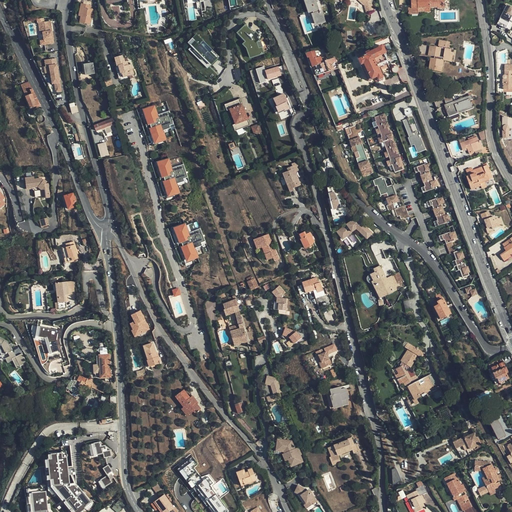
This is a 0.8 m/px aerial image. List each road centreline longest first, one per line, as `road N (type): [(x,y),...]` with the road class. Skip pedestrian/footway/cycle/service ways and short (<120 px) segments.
road 1 (unclassified): [(383,511),(378,443),(296,128),(308,115)]
road 2 (tertiary): [(384,0),(511,337)]
road 3 (unclassified): [(106,230),(168,340),(263,458),(289,511)]
road 4 (unknown): [(130,267),(154,269),(171,318),(179,330),(191,326),(130,116)]
road 5 (unclassified): [(308,115),(366,210),(427,257),(486,347),(511,347)]
road 6 (secondary): [(0,12),(88,212),(106,230)]
road 7 (tertiary): [(106,230),(67,36),(70,0)]
road 8 (residential): [(218,85),(230,69),(229,27),(240,15),(262,15),(279,35),(308,115)]
road 9 (residential): [(0,323),(15,332),(41,375),(55,380),(72,366),(65,340),(71,326),(116,328)]
road 10 (tertiary): [(511,183),(490,136),(479,0)]
road 11 (residential): [(0,303),(6,314),(74,312),(86,300),(90,275),(115,318)]
road 12 (residential): [(122,425),(44,435),(7,511)]
road 13 (unknown): [(59,138),(54,222),(35,227),(26,196)]
